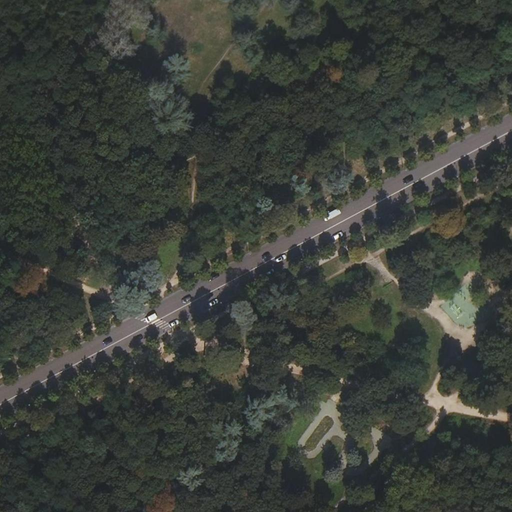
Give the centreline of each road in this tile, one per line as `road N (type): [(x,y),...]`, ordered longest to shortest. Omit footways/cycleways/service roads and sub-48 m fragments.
road 1 (primary): [(511,130),(0,404)]
road 2 (track): [(0,74),(114,304)]
road 3 (track): [(188,332),(326,379),(433,401)]
road 4 (track): [(128,364),(148,412),(168,511)]
road 5 (track): [(333,511),(436,422)]
road 6 (track): [(0,254),(124,309)]
